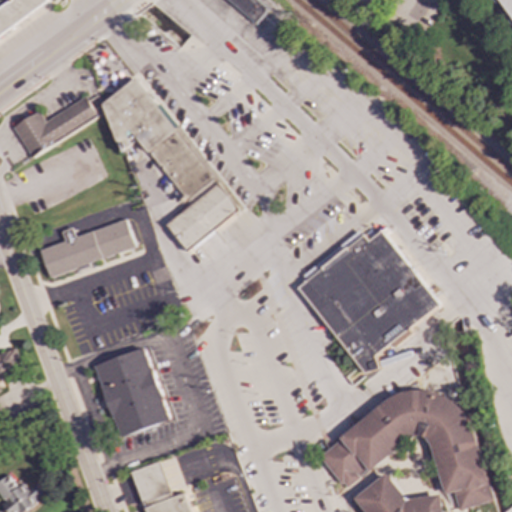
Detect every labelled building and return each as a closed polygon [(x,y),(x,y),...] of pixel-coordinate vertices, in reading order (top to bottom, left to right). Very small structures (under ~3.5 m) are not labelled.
[(0,0),(0,34),(50,2),(48,0),(0,0)] [(269,9),(258,0),(229,0),(257,23),(269,9)] [(511,0),(500,0),(511,17),(511,0)] [(103,105),(135,78),(176,128),(180,125),(245,208),(187,254),(165,226),(187,210),(180,202),(186,198),(138,139),(124,151),(103,105)] [(13,128),(31,157),(104,113),(94,98),(88,102),(84,97),(46,120),(40,111),(13,128)] [(74,236),(72,228),(61,232),(64,242),(39,249),(47,276),(135,250),(126,220),(74,236)] [(298,287),(309,300),(330,327),(367,373),(381,367),(377,357),(443,304),(383,230),(370,240),(365,234),(298,287)] [(0,352),(0,391),(4,390),(1,382),(5,380),(3,373),(20,367),(14,348),(0,352)] [(95,364),(117,437),(169,422),(146,348),(95,364)] [(343,484),(320,456),(388,400),(404,392),(414,390),(424,390),(436,392),(444,395),(455,402),(461,408),(468,415),(473,426),(480,448),(494,501),(461,510),(456,493),(448,495),(432,442),(426,436),(420,435),(413,438),(398,448),(400,450),(372,471),(370,468),(359,475),(361,477),(348,487),(345,482),(343,484)] [(132,470),(145,511),(189,511),(184,493),(172,496),(160,461),(132,470)] [(0,480),(0,495),(5,503),(1,505),(6,511),(20,511),(44,495),(36,484),(24,493),(10,473),(0,480)] [(388,473),(409,499),(443,495),(445,511),(367,511),(357,499),(388,473)]
